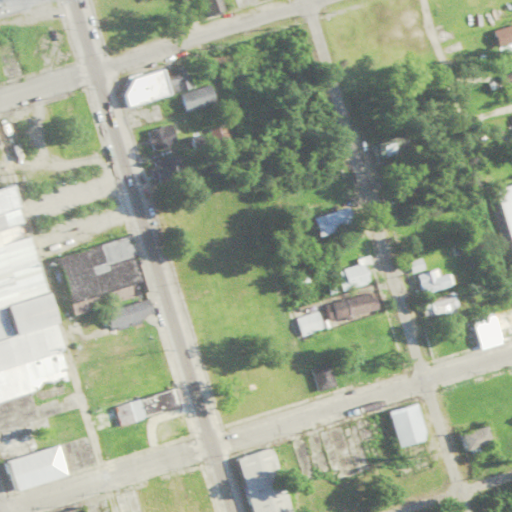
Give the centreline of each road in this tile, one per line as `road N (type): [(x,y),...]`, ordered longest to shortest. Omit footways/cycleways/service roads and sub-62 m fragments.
road 1 (secondary): [(229,511),(69,0)]
road 2 (residential): [(462,511),(304,0)]
road 3 (residential): [(511,352),(0,507)]
road 4 (residential): [(0,98),(304,0)]
road 5 (residential): [(511,475),(396,511)]
